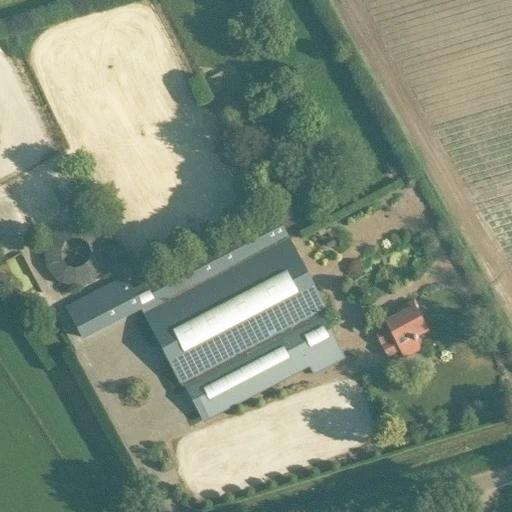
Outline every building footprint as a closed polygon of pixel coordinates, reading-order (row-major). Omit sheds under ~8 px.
[(203,83),(210,97),(230,86),(223,73),(203,83)] [(242,132),(250,122),(241,114),(232,125),(242,132)] [(401,158),(391,163),(398,175),(407,170),(401,158)] [(132,292),(142,309),(183,389),(187,387),(205,423),(310,368),(315,376),(344,360),(322,317),(327,315),(290,240),(288,242),(276,217),(132,292)] [(42,234),(45,256),(71,251),(68,230),(42,234)] [(83,340),(142,309),(132,292),(125,278),(116,283),(69,308),(68,309),(83,340)] [(377,338),(379,341),(388,358),(401,351),(405,359),(420,351),(415,343),(419,341),(417,338),(427,332),(416,310),(388,324),(391,331),(377,338)]
